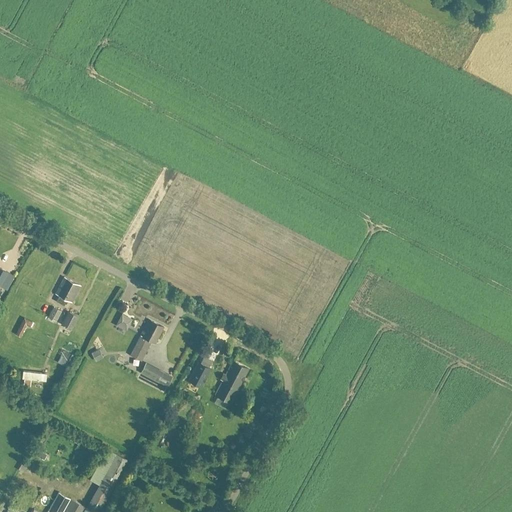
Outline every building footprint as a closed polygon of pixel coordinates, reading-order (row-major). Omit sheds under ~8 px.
[(0,286),(8,273),(8,272),(0,267),(0,286)] [(72,302),(80,285),(64,277),(56,293),(59,295),(57,301),(64,304),(66,299),(72,302)] [(48,316),(55,320),(60,311),(53,307),(48,316)] [(78,317),(69,312),(63,325),(71,329),(78,317)] [(30,326),(32,322),(24,318),(15,335),(20,337),(26,324),(30,326)] [(155,344),(164,327),(148,319),(130,355),(141,361),(151,342),(155,344)] [(100,348),(92,352),(96,361),(104,356),(100,348)] [(203,385),(213,366),(201,360),(191,378),(203,385)] [(231,403),(249,369),(233,360),(215,394),(231,403)] [(145,363),(140,372),(158,381),(167,386),(172,377),(163,373),(145,363)] [(90,479),(99,484),(105,473),(117,479),(129,458),(108,447),(90,479)] [(44,459),(47,454),(37,449),(34,454),(44,459)] [(28,463),(24,460),(18,469),(23,472),(28,463)] [(99,511),(117,479),(105,473),(83,511),(99,511)] [(80,511),(83,507),(57,492),(46,511),(25,511),(11,504),(9,509),(13,511),(80,511)]
